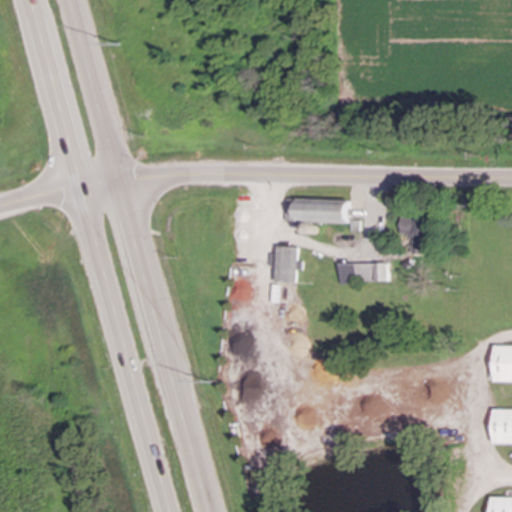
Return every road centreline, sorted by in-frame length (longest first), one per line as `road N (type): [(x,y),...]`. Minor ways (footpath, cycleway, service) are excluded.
road 1 (secondary): [(209,511),(69,0)]
road 2 (secondary): [(32,0),(171,511)]
road 3 (tertiary): [(0,208),(173,175),(511,180)]
